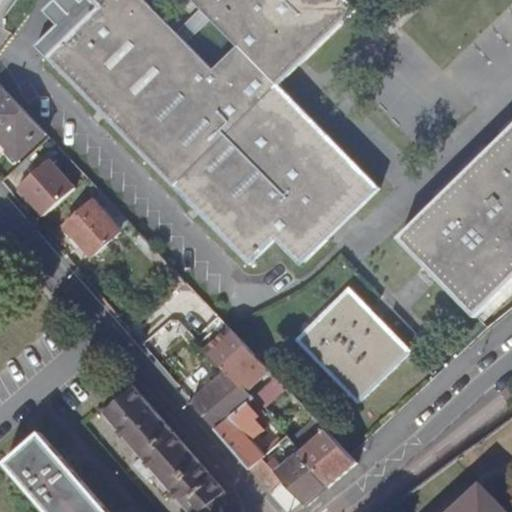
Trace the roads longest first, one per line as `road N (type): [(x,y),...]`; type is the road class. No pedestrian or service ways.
road 1 (residential): [(258,511),(0,204)]
road 2 (secondary): [(511,363),(335,511)]
